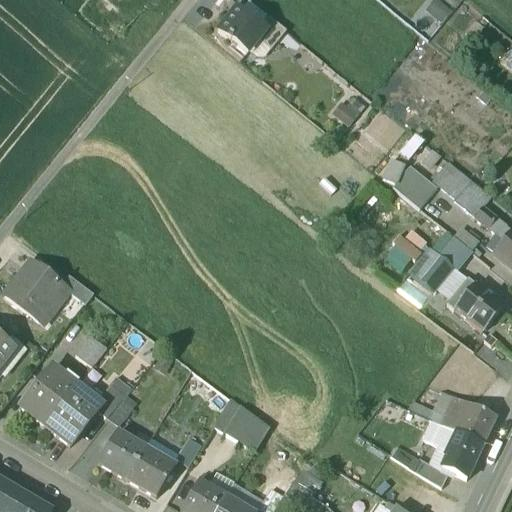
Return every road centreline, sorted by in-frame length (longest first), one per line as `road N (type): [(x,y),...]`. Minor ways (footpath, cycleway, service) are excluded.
road 1 (residential): [(0,239),(192,0)]
road 2 (residential): [(104,511),(0,450)]
